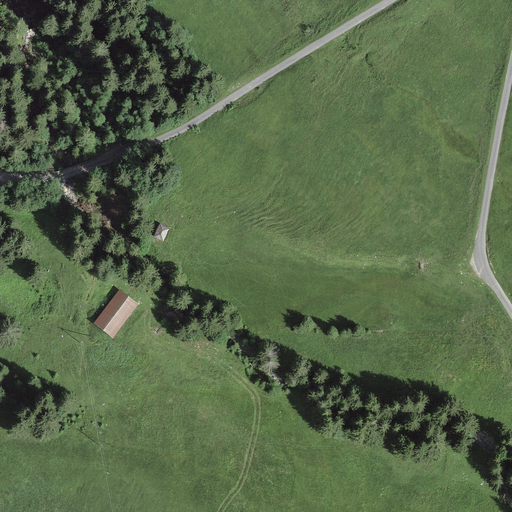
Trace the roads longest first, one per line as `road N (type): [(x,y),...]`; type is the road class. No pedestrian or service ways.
road 1 (track): [(392,0),(145,145),(55,177),(0,178)]
road 2 (track): [(511,309),(483,273),(479,241),(511,68)]
